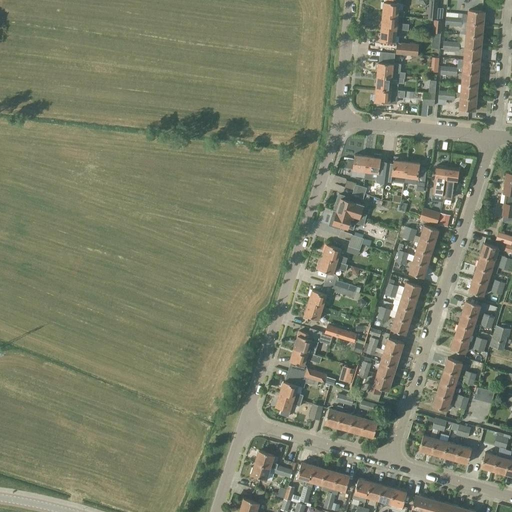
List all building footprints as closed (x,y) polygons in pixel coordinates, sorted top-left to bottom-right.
[(382,14),(397,16),(404,16),(404,11),(398,10),(399,3),(400,3),(399,0),(386,0),(386,2),(383,2),(382,14)] [(436,19),(437,0),(429,0),(429,6),(427,6),(426,14),(428,14),(428,18),(434,19),(436,19)] [(437,0),(436,19),(434,19),(433,32),(441,33),(443,8),(438,7),(438,0),(437,0)] [(482,11),(467,9),(466,22),(481,23),(482,11)] [(382,14),(381,27),(396,28),(408,30),(409,24),(397,23),(397,16),(382,14)] [(445,24),(453,25),(454,16),(446,15),(445,24)] [(453,25),(461,26),(462,17),(454,16),(453,25)] [(466,22),(465,34),(481,35),(481,23),(466,22)] [(395,42),(396,28),(381,27),(380,40),(395,42)] [(465,34),(464,47),(480,48),(481,35),(465,34)] [(450,50),(459,51),(459,42),(450,41),(450,50)] [(396,52),(401,53),(412,54),(418,54),(419,44),(397,42),(396,52)] [(479,60),(480,48),(464,47),(463,59),(479,60)] [(378,61),(377,75),(392,76),(404,77),(404,78),(405,72),(400,71),(400,64),(393,63),(394,53),(379,51),(378,61)] [(463,59),(462,71),(478,73),(479,60),(463,59)] [(441,65),(440,74),(448,74),(449,66),(441,65)] [(449,66),(448,74),(457,75),(457,67),(449,66)] [(477,85),(478,73),(462,71),(461,84),(477,85)] [(377,75),(375,88),(390,89),(397,90),(398,82),(403,83),(404,77),(377,75)] [(476,97),(477,85),(461,84),(460,96),(476,97)] [(404,91),(390,89),(375,88),(374,101),(375,101),(375,103),(376,104),(381,105),(382,103),(382,102),(389,102),(390,96),(404,97),(404,91)] [(438,98),(446,99),(447,91),(439,90),(438,98)] [(446,99),(454,100),(455,91),(447,91),(446,99)] [(475,110),(476,97),(460,96),(459,109),(475,110)] [(365,171),(365,177),(377,179),(377,182),(384,182),(387,160),(380,159),(380,157),(381,154),(374,153),(373,156),(367,156),(365,171)] [(365,171),(367,156),(354,154),(352,169),(365,171)] [(387,160),(384,182),(390,183),(391,181),(403,183),(404,182),(404,176),(406,161),(400,160),(401,157),(394,156),(393,159),(393,161),(387,160)] [(404,176),(404,182),(416,184),(417,178),(419,162),(420,159),(413,159),(412,162),(406,161),(404,176)] [(445,181),(447,167),(436,165),(434,179),(433,192),(443,194),(443,192),(445,181)] [(445,181),(443,192),(444,193),(443,197),(450,197),(452,182),(456,182),(458,168),(447,167),(445,181)] [(424,191),(425,191),(428,175),(421,173),(419,184),(417,200),(423,200),(423,197),(424,191)] [(505,193),(503,202),(502,215),(511,216),(511,173),(506,173),(502,193),(505,193)] [(355,184),(353,189),(364,193),(366,188),(355,184)] [(364,193),(353,189),(351,194),(362,198),(364,193)] [(339,194),(335,204),(338,205),(337,210),(357,217),(364,219),(366,214),(361,212),(363,205),(349,200),(349,197),(339,194)] [(332,215),(329,225),(339,228),(340,225),(347,227),(353,229),(355,222),(363,224),(365,219),(364,219),(357,217),(337,210),(335,216),(332,215)] [(430,210),(428,219),(436,221),(438,212),(430,210)] [(447,226),(450,215),(440,213),(437,224),(447,226)] [(423,224),(420,236),(434,241),(438,229),(423,224)] [(406,226),(404,232),(415,235),(416,229),(406,226)] [(415,235),(404,232),(400,230),(400,232),(404,233),(403,237),(413,241),(415,235)] [(495,239),(511,245),(511,241),(511,235),(498,231),(495,239)] [(351,233),(349,239),(367,245),(369,239),(351,233)] [(431,253),(434,241),(420,236),(416,248),(431,253)] [(365,251),(367,245),(349,239),(347,245),(365,251)] [(481,249),(480,255),(494,260),(496,253),(498,248),(483,243),(483,244),(482,243),(480,249),(481,249)] [(322,256),(345,263),(346,257),(339,255),(341,248),(326,244),(322,256)] [(427,265),(431,253),(416,248),(412,260),(427,265)] [(396,255),(407,259),(409,253),(398,249),(396,255)] [(406,264),(407,259),(396,255),(395,261),(406,264)] [(499,266),(500,262),(494,260),(480,255),(476,267),(490,272),(493,265),(498,266),(499,266)] [(511,265),(511,261),(511,258),(502,255),(500,262),(511,265)] [(344,264),(345,263),(322,256),(321,261),(319,260),(316,268),(327,271),(324,282),(355,291),(359,293),(361,287),(338,280),(338,278),(336,274),(333,273),(335,267),(345,271),(347,265),(344,264)] [(423,277),(427,265),(412,260),(408,273),(423,277)] [(509,270),(511,265),(500,262),(499,266),(509,270)] [(487,284),(490,272),(476,267),(472,279),(487,284)] [(379,273),(367,268),(362,283),(374,287),(379,273)] [(483,296),(487,284),(472,279),(468,291),(483,296)] [(494,279),(493,285),(503,288),(505,282),(494,279)] [(402,293),(417,298),(420,286),(406,281),(402,293)] [(353,297),(355,291),(324,282),(321,292),(312,289),(308,302),(323,306),(326,294),(330,295),(333,294),(334,291),(353,297)] [(386,288),(397,291),(399,286),(388,282),(386,288)] [(502,294),(503,288),(493,285),(491,290),(502,294)] [(395,297),(397,291),(386,288),(384,294),(395,297)] [(413,309),(417,298),(402,293),(398,305),(413,309)] [(461,312),(476,317),(480,305),(465,300),(461,312)] [(319,319),(323,306),(308,302),(304,314),(319,319)] [(409,321),(413,309),(398,305),(395,317),(409,321)] [(378,312),(389,315),(390,309),(380,306),(378,312)] [(378,312),(377,318),(387,321),(389,315),(378,312)] [(472,329),(476,317),(461,312),(458,324),(472,329)] [(484,313),(482,319),(493,322),(495,316),(484,313)] [(405,333),(409,321),(395,317),(391,329),(405,333)] [(491,327),(493,322),(482,319),(480,324),(491,327)] [(352,332),(323,323),(321,331),(333,335),(350,340),(352,332)] [(468,340),(472,329),(458,324),(454,336),(468,340)] [(510,328),(496,324),(489,345),(503,349),(507,336),(508,336),(510,328)] [(381,330),(370,327),(368,334),(379,337),(381,330)] [(311,339),(312,337),(311,334),(299,330),(293,347),(314,354),(318,341),(311,339)] [(330,344),(333,335),(321,331),(319,339),(320,341),(330,344)] [(371,336),(368,344),(376,347),(378,338),(371,336)] [(465,352),(468,340),(454,336),(450,348),(465,352)] [(476,336),(474,342),(485,345),(487,340),(476,336)] [(384,350),(399,354),(403,342),(388,338),(384,350)] [(474,342),(472,348),(483,351),(485,345),(474,342)] [(355,343),(353,351),(360,353),(362,345),(355,343)] [(366,349),(365,352),(374,354),(376,347),(368,344),(366,349)] [(314,354),(293,347),(289,360),(304,364),(306,358),(320,363),(322,356),(314,354)] [(395,366),(399,354),(384,350),(380,361),(395,366)] [(400,354),(397,364),(405,367),(409,357),(400,354)] [(462,362),(447,358),(443,370),(458,374),(462,362)] [(363,360),(361,368),(369,370),(371,362),(363,360)] [(391,377),(395,366),(380,361),(377,373),(391,377)] [(347,383),(350,368),(338,366),(335,380),(347,383)] [(366,378),(369,370),(361,368),(359,376),(366,378)] [(311,378),(324,382),(326,374),(313,370),(311,378)] [(454,386),(458,374),(443,370),(439,382),(454,386)] [(465,370),(464,376),(474,379),(476,374),(465,370)] [(388,389),(391,377),(377,373),(373,384),(368,383),(366,390),(380,394),(383,388),(388,389)] [(464,376),(462,382),(472,385),(474,379),(464,376)] [(305,382),(316,386),(318,381),(306,377),(305,382)] [(283,381),(279,393),(302,400),(303,395),(295,392),(298,385),(283,381)] [(454,386),(439,382),(436,393),(451,398),(454,386)] [(479,400),(483,388),(477,386),(474,398),(479,400)] [(485,401),(488,389),(483,388),(479,400),(485,401)] [(488,389),(485,401),(491,403),(494,391),(488,389)] [(279,393),(275,405),(282,407),(280,414),(288,416),(290,410),(292,403),(300,406),(302,400),(279,393)] [(344,403),(346,395),(338,393),(336,401),(344,403)] [(447,410),(451,398),(436,393),(432,405),(447,410)] [(459,394),(457,400),(467,403),(469,397),(465,396),(459,394)] [(347,395),(346,395),(344,403),(352,405),(354,397),(347,395)] [(368,409),(370,402),(362,399),(360,407),(368,409)] [(455,405),(465,408),(467,403),(457,400),(455,405)] [(312,402),(309,416),(319,419),(323,405),(312,402)] [(370,402),(368,409),(376,412),(378,404),(370,402)] [(329,408),(325,423),(337,426),(341,411),(343,406),(337,405),(336,410),(329,408)] [(349,430),(354,415),(341,411),(337,426),(349,430)] [(361,433),(366,418),(354,415),(349,430),(361,433)] [(437,429),(440,418),(435,417),(432,427),(437,429)] [(366,418),(361,433),(374,437),(378,422),(366,418)] [(440,418),(437,429),(444,431),(447,420),(440,418)] [(456,434),(461,436),(464,425),(459,423),(456,434)] [(465,425),(461,436),(467,438),(471,426),(465,425)] [(431,453),(435,438),(423,434),(419,449),(431,453)] [(499,447),(502,436),(496,434),(493,445),(499,447)] [(508,437),(502,436),(499,447),(505,448),(508,437)] [(443,456),(447,441),(435,438),(431,453),(443,456)] [(455,459),(459,444),(447,441),(443,456),(455,459)] [(459,444),(455,459),(467,463),(471,448),(459,444)] [(258,450),(254,462),(270,467),(270,466),(276,468),(274,472),(282,475),(285,467),(277,464),(278,463),(276,462),(278,456),(273,455),(258,450)] [(493,470),(497,455),(485,452),(480,466),(493,470)] [(505,473),(509,458),(497,455),(493,470),(505,473)] [(266,478),(270,467),(254,462),(251,474),(266,478)] [(301,462),(297,476),(304,478),(302,485),(304,485),(302,492),(310,494),(312,487),(314,481),(309,480),(313,465),(301,462)] [(309,480),(314,481),(321,483),(325,469),(313,465),(309,480)] [(285,467),(282,475),(291,477),(293,469),(285,467)] [(333,486),(337,472),(325,469),(321,483),(333,486)] [(333,486),(331,492),(335,493),(336,493),(338,488),(345,490),(349,475),(337,472),(333,486)] [(364,502),(366,496),(370,481),(358,478),(354,493),(352,498),(364,502)] [(378,499),(382,484),(370,481),(366,496),(378,499)] [(389,505),(394,488),(382,484),(378,499),(385,502),(385,504),(389,505)] [(284,498),(297,502),(300,498),(292,495),(295,487),(288,485),(284,498)] [(390,505),(389,507),(401,511),(402,506),(406,491),(394,488),(390,503),(390,505)] [(326,499),(333,501),(335,493),(331,492),(328,491),(326,499)] [(302,492),(300,498),(297,502),(305,504),(306,502),(307,502),(310,494),(302,492)] [(417,511),(423,511),(427,497),(416,494),(411,510),(417,511)] [(243,497),(239,509),(247,511),(256,511),(260,503),(243,497)] [(436,511),(439,500),(427,497),(423,511),(436,511)] [(290,500),(284,498),(280,509),(287,511),(290,500)] [(333,501),(326,499),(323,507),(331,509),(333,501)] [(449,511),(451,504),(439,500),(436,511),(449,511)] [(305,504),(297,502),(295,509),(303,511),(305,504)]
